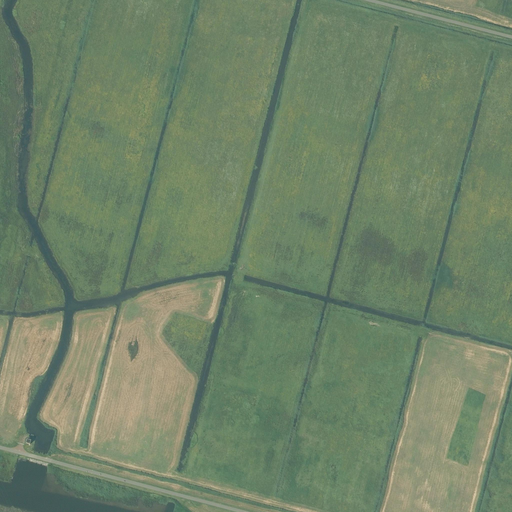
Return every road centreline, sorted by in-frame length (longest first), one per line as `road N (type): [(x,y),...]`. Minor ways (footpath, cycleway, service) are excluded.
road 1 (unclassified): [(0,447),(242,511)]
road 2 (unclassified): [(511,37),(366,0)]
